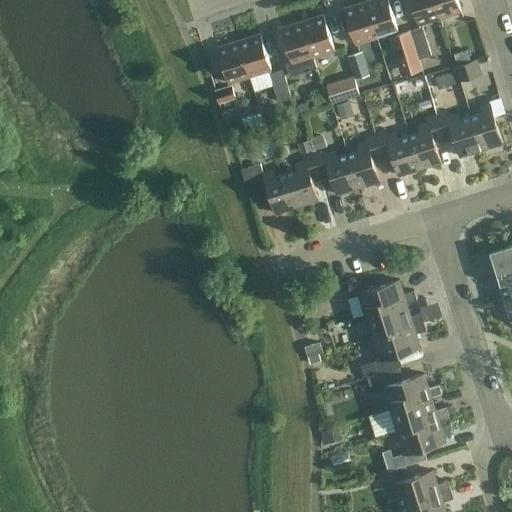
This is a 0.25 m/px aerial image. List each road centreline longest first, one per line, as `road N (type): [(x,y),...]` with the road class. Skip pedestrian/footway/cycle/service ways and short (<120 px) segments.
road 1 (residential): [(435,218),(502,426)]
road 2 (residential): [(271,269),(435,218)]
